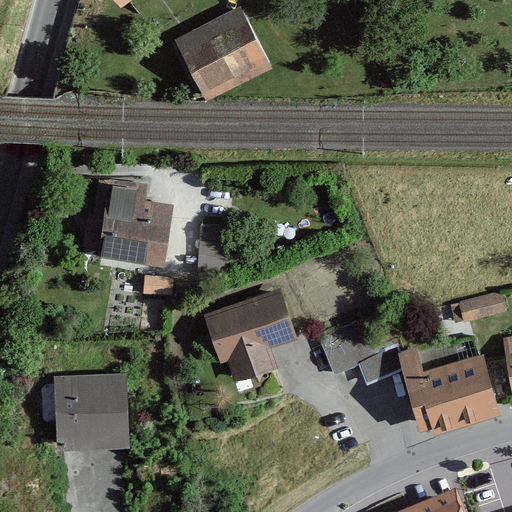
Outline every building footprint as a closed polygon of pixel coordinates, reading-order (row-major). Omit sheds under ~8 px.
[(236,3),(167,37),(198,98),(266,64),(236,3)] [(147,187),(104,180),(93,255),(164,266),(173,206),(150,203),(147,187)] [(227,265),(228,219),(198,218),(197,264),(227,265)] [(285,290),(198,310),(211,368),(233,363),(238,383),(275,374),(268,344),(296,338),(285,290)] [(507,311),(503,294),(461,304),(465,321),(507,311)] [(362,319),(312,331),(321,369),(354,361),(359,378),(391,370),(385,348),(371,352),(362,319)] [(511,331),(494,334),(501,393),(511,391),(511,331)] [(410,342),(385,348),(391,370),(404,427),(487,408),(474,351),(415,364),(410,342)] [(127,372),(54,376),(58,448),(131,444),(127,372)] [(462,511),(455,492),(404,511),(462,511)]
